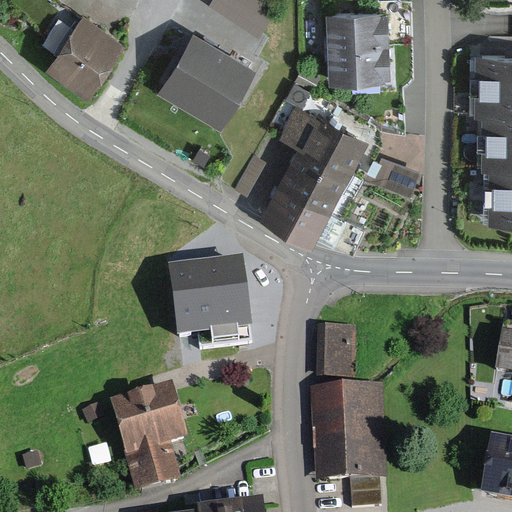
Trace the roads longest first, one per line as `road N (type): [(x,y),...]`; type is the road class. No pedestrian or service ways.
road 1 (tertiary): [(0,57),(92,134),(318,265)]
road 2 (residential): [(432,275),(433,0)]
road 3 (residential): [(294,432),(223,469),(124,504)]
road 4 (residential): [(294,432),(299,321),(318,265)]
